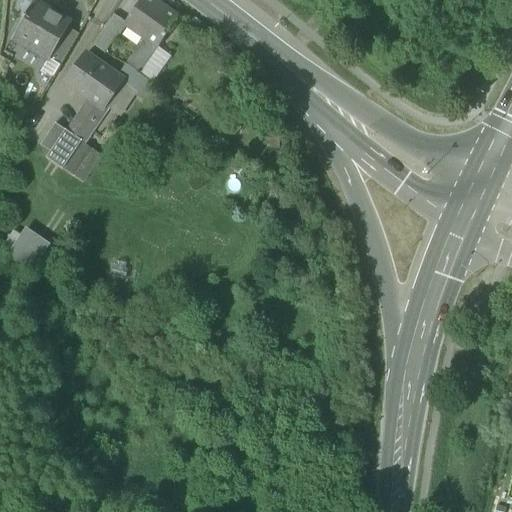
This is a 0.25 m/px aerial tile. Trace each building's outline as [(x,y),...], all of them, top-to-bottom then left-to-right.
[(144,40),(158,49),(178,20),(161,8),(149,0),(142,0),(125,24),(124,25),(144,40)] [(23,50),(37,58),(38,56),(42,49),(51,55),(67,28),(69,24),(48,12),(46,15),(43,21),(37,18),(41,12),(29,6),(23,16),(21,15),(20,18),(21,19),(10,39),(25,48),(23,50)] [(46,15),(41,12),(37,18),(43,21),(46,15)] [(93,46),(104,54),(124,25),(125,24),(114,16),(113,16),(93,46)] [(47,61),(59,68),(79,35),(67,28),(51,55),(47,61)] [(144,40),(126,66),(140,76),(158,49),(144,40)] [(37,67),(40,60),(8,44),(4,52),(37,67)] [(38,56),(47,61),(51,55),(42,49),(38,56)] [(158,49),(140,76),(152,85),(170,58),(158,49)] [(65,85),(90,102),(103,111),(106,108),(122,84),(122,83),(117,79),(104,70),(101,68),(85,57),(65,85)] [(130,90),(140,76),(126,66),(117,79),(122,83),(122,84),(130,90)] [(143,98),(152,85),(140,76),(130,90),(137,94),(143,98)] [(130,90),(122,84),(106,108),(121,118),(137,94),(130,90)] [(88,133),(103,111),(90,102),(75,124),(88,133)] [(45,160),(62,171),(81,143),(68,134),(55,124),(46,138),(40,146),(50,153),(45,160)] [(75,124),(68,134),(81,143),(88,133),(75,124)] [(101,156),(81,143),(62,171),(82,184),(101,156)] [(50,246),(26,229),(21,237),(6,258),(31,275),(45,254),(50,246)] [(0,251),(0,253),(6,258),(21,237),(14,232),(0,251)] [(45,254),(31,275),(37,279),(51,258),(45,254)]
